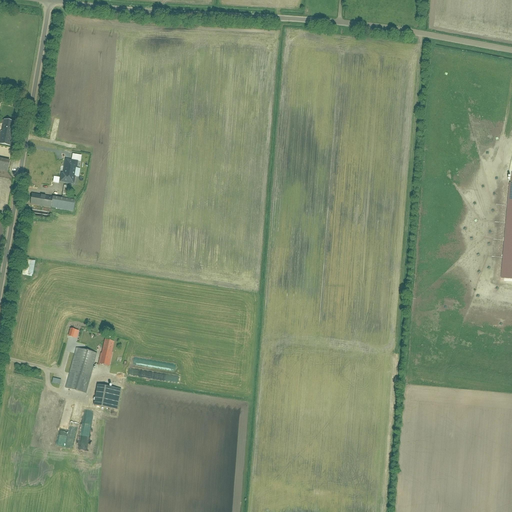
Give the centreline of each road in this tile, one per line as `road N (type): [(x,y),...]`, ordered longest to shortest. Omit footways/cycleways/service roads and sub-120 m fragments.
road 1 (unclassified): [(49,0),(339,22),(511,50)]
road 2 (unclassified): [(0,294),(49,0)]
